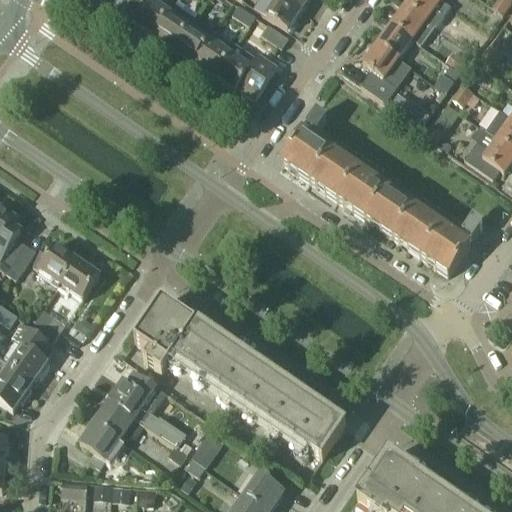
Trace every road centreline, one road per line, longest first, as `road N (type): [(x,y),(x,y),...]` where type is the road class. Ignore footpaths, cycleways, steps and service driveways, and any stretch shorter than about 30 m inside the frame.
road 1 (residential): [(171,256),(73,397),(37,434),(31,511)]
road 2 (tertiary): [(171,256),(394,408)]
road 3 (tertiary): [(221,193),(0,42)]
road 4 (residential): [(221,193),(366,0)]
road 5 (residential): [(453,322),(428,296),(294,209),(263,222)]
road 6 (tertiary): [(430,351),(405,323),(263,222)]
road 7 (tertiary): [(0,140),(171,256)]
road 8 (tertiary): [(394,408),(511,488)]
road 9 (tertiary): [(511,446),(470,418),(430,351)]
road 10 (residential): [(323,511),(394,408)]
